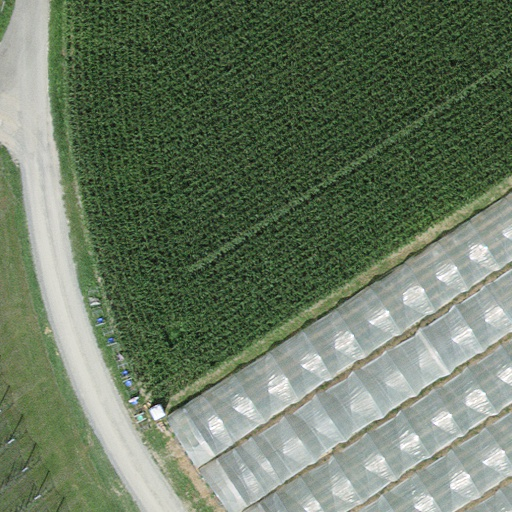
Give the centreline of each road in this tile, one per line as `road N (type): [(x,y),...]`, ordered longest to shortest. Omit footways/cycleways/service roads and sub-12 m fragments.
road 1 (track): [(46,204),(111,426),(178,511)]
road 2 (track): [(46,204),(28,50),(32,0)]
